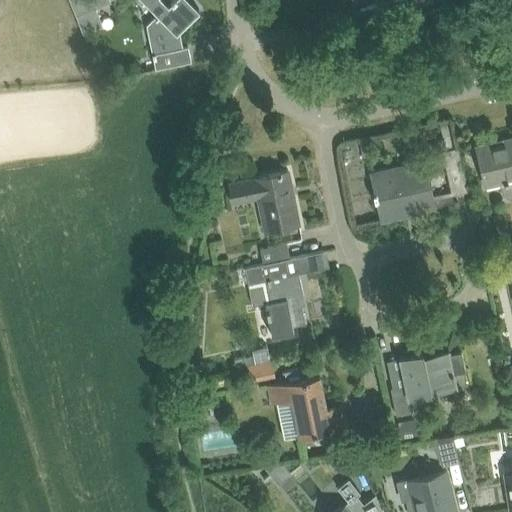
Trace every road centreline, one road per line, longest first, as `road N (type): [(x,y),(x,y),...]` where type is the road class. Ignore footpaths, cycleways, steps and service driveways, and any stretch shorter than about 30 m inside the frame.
road 1 (residential): [(362,269),(405,245),(462,233),(474,283),(445,312),(420,316),(370,303)]
road 2 (residential): [(320,112),(357,114),(511,77)]
road 3 (residential): [(362,269),(348,243),(320,112)]
road 4 (residential): [(320,112),(280,102),(256,80),(245,60),(237,0)]
